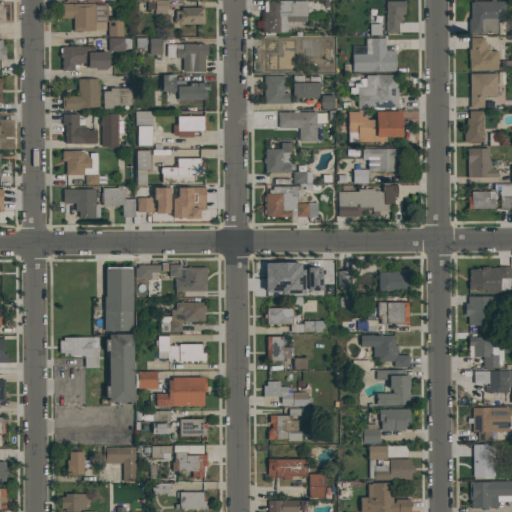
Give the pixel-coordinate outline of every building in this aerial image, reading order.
[(306,1),(263,2),(263,32),(306,31),(306,1)] [(469,2),(469,33),(481,33),(481,20),(505,20),(504,1),(469,2)] [(402,2),(385,2),(386,33),(402,33),(402,2)] [(106,4),(60,4),(60,19),(72,19),(73,32),(107,32),(106,4)] [(203,9),(174,9),(175,25),(204,24),(203,9)] [(108,37),(122,37),(122,20),(107,20),(108,37)] [(130,38),(107,39),(107,52),(130,51),(130,38)] [(385,39),(365,38),(365,47),(352,47),(352,72),(395,72),(396,52),(385,52),(385,39)] [(497,71),(497,51),(486,51),(486,38),(469,38),(468,70),(497,71)] [(161,39),(149,39),(148,55),(161,55),(161,39)] [(182,58),(182,73),(206,72),(205,44),(166,45),(166,58),(182,58)] [(74,71),(74,65),(84,65),(83,47),(61,47),(61,71),(74,71)] [(284,72),(284,50),(264,51),(264,73),(284,72)] [(108,69),(108,53),(87,53),(86,69),(108,69)] [(511,60),(501,61),(501,70),(511,70),(511,60)] [(497,74),(469,74),(470,109),(484,108),(483,97),(497,97),(497,74)] [(175,92),(175,75),(161,75),(162,92),(175,92)] [(285,76),(263,76),(264,104),(285,104),(285,76)] [(398,108),(397,76),(357,76),(358,108),(398,108)] [(61,110),(99,109),(98,79),(77,79),(77,96),(61,97),(61,110)] [(292,83),(292,98),(319,98),(319,83),(292,83)] [(177,85),(177,100),(205,100),(204,84),(177,85)] [(102,89),(102,107),(131,107),(130,89),(102,89)] [(465,143),(483,142),(483,111),(465,111),(465,143)] [(135,122),(152,122),(152,112),(134,112),(135,122)] [(316,142),(315,112),(278,113),(278,130),(298,129),(298,143),(316,142)] [(401,112),(375,112),(375,119),(361,119),(361,112),(347,112),(347,132),(356,132),(356,142),(386,142),(386,137),(401,137),(401,112)] [(117,114),(100,114),(101,148),(117,147),(117,114)] [(78,115),(64,115),(63,144),(95,145),(96,129),(78,129),(78,115)] [(204,116),(177,117),(177,125),(172,125),(172,137),(193,137),(193,132),(204,132),(204,116)] [(136,146),(151,145),(151,127),(136,127),(136,146)] [(264,150),(265,173),(291,173),(290,143),(280,143),(280,149),(264,150)] [(497,178),(496,168),(489,168),(489,148),(466,149),(467,178),(497,178)] [(396,149),(361,149),(362,161),(366,160),(366,172),(396,172),(396,149)] [(66,176),(85,175),(85,185),(97,185),(97,154),(85,154),(85,151),(62,151),(62,161),(65,161),(66,176)] [(146,185),(146,170),(150,170),(150,151),(135,151),(136,185),(146,185)] [(201,158),(177,159),(177,168),(160,168),(161,183),(193,182),(193,175),(202,175),(201,158)] [(511,184),(500,184),(500,195),(511,196),(511,184)] [(337,217),(360,217),(360,208),(373,208),(373,217),(387,217),(387,202),(396,202),(396,186),(382,186),(382,191),(337,191),(337,217)] [(297,188),(265,187),(265,217),(316,218),(317,204),(296,203),(297,188)] [(101,188),(102,206),(121,206),(122,218),(134,217),(134,200),(124,200),(123,188),(101,188)] [(169,188),(154,188),(154,214),(170,213),(169,188)] [(177,188),(177,198),(171,198),(171,219),(200,219),(200,211),(204,211),(204,188),(177,188)] [(63,204),(76,204),(76,219),(95,219),(94,189),(62,190),(63,204)] [(470,192),(471,209),(495,208),(495,192),(470,192)] [(152,213),(152,198),(136,198),(136,213),(152,213)] [(500,209),(511,208),(511,198),(500,199),(500,209)] [(264,264),(265,292),(283,292),(283,295),(303,294),(303,263),(264,264)] [(159,265),(136,265),(136,279),(151,278),(151,274),(159,274),(159,265)] [(175,292),(206,291),(206,267),(179,268),(179,265),(168,265),(168,278),(174,278),(175,292)] [(105,332),(132,332),(132,268),(104,268),(105,332)] [(322,291),(321,268),(307,268),(307,291),(322,291)] [(499,292),(499,281),(507,281),(508,269),(469,268),(468,291),(499,292)] [(337,287),(350,287),(350,271),(337,272),(337,287)] [(377,272),(378,291),(408,290),(408,271),(377,272)] [(467,326),(494,326),(494,297),(465,297),(465,318),(467,318),(467,326)] [(181,333),(181,322),(205,322),(205,303),(172,302),(172,317),(160,317),(160,332),(181,333)] [(407,302),(377,303),(377,315),(380,315),(380,324),(408,324),(407,302)] [(266,309),(266,325),(290,325),(290,333),(323,332),(322,322),(293,323),(292,308),(266,309)] [(133,403),(132,335),(108,335),(108,403),(133,403)] [(203,362),(203,344),(168,345),(168,336),(157,337),(157,359),(167,359),(167,363),(203,362)] [(267,361),(292,361),(292,348),(283,348),(282,336),(266,337),(267,361)] [(360,347),(374,347),(374,365),(408,365),(408,356),(395,356),(395,336),(360,336),(360,347)] [(483,368),(498,368),(498,356),(491,356),(490,337),(468,337),(468,358),(483,357),(483,368)] [(59,356),(84,356),(84,368),(98,367),(98,338),(59,338),(59,356)] [(3,339),(0,339),(0,362),(8,363),(7,354),(3,354),(3,339)] [(293,370),(305,370),(305,359),(293,359),(293,370)] [(473,384),(486,384),(486,392),(511,391),(511,370),(473,372),(473,384)] [(156,372),(136,372),(137,389),(156,389),(156,372)] [(408,376),(389,376),(390,394),(375,394),(376,406),(409,405),(408,376)] [(204,406),(204,378),(168,379),(168,394),(155,394),(155,407),(204,406)] [(309,406),(309,393),(287,393),(286,383),(263,384),(264,398),(280,397),(280,406),(309,406)] [(508,409),(472,408),(472,433),(477,433),(477,442),(490,442),(491,431),(508,432),(508,409)] [(409,409),(379,410),(379,431),(410,430),(409,409)] [(298,441),(298,420),(290,421),(289,415),(268,416),(268,441),(298,441)] [(205,437),(205,419),(179,420),(179,437),(205,437)] [(377,443),(378,424),(362,424),(361,443),(377,443)] [(191,478),(205,478),(204,445),(172,446),(173,472),(191,471),(191,478)] [(472,477),(493,477),(493,445),(472,445),(472,477)] [(170,446),(150,446),(150,459),(170,458),(170,446)] [(368,459),(386,460),(386,447),(368,446),(368,459)] [(134,447),(103,448),(103,464),(122,464),(122,482),(135,482),(134,447)] [(83,474),(83,452),(67,452),(67,475),(83,474)] [(267,478),(306,477),(306,459),(267,459),(267,478)] [(411,479),(410,459),(388,460),(388,465),(369,466),(369,480),(411,479)] [(307,475),(308,498),(325,497),(324,474),(307,475)] [(497,501),(511,501),(511,482),(469,481),(468,498),(472,498),(471,508),(496,509),(497,501)] [(359,511),(410,511),(410,500),(391,500),(391,484),(366,484),(367,498),(359,498),(359,511)] [(204,493),(179,492),(178,509),(204,510),(204,493)] [(60,511),(87,511),(87,494),(60,495),(60,511)] [(297,511),(297,500),(271,500),(271,511),(297,511)]
